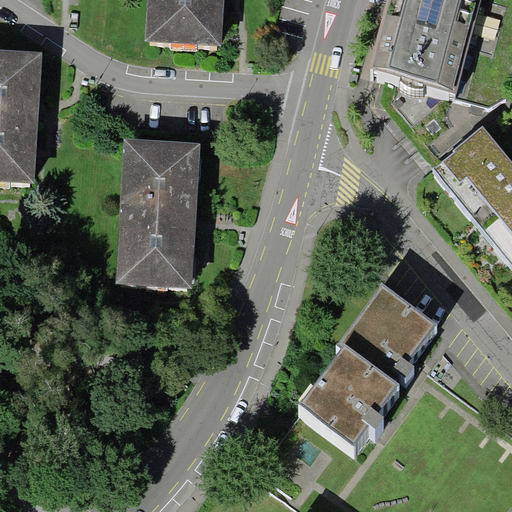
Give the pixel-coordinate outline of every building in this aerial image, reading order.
[(221,53),(224,0),(146,0),(143,47),(221,53)] [(482,0),(393,0),(374,76),(457,97),(482,0)] [(40,122),(43,59),(0,56),(0,188),(36,191),(40,122)] [(511,167),(484,132),(434,174),(511,269),(511,167)] [(191,292),(199,149),(123,144),(116,288),(191,292)] [(437,332),(383,292),(338,355),(343,358),(300,417),(302,418),(338,444),(354,455),(369,436),(376,441),(386,428),(379,423),(400,394),(394,389),(399,383),(405,387),(415,375),(408,370),(437,332)] [(302,418),(260,476),(296,504),(338,444),(302,418)]
